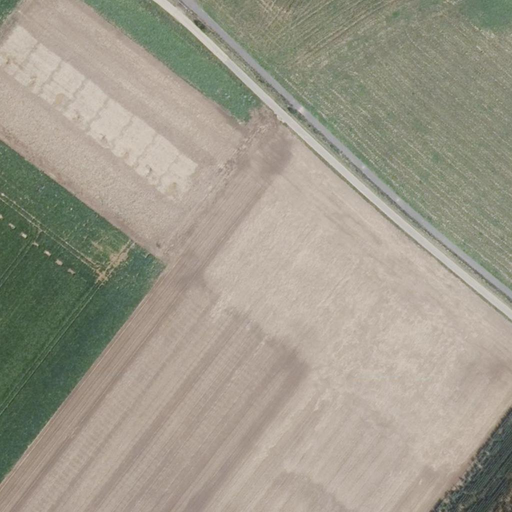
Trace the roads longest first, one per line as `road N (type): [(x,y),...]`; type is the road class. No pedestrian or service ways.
road 1 (unclassified): [(511,315),(388,213),(158,0)]
road 2 (track): [(186,0),(402,205),(511,295)]
